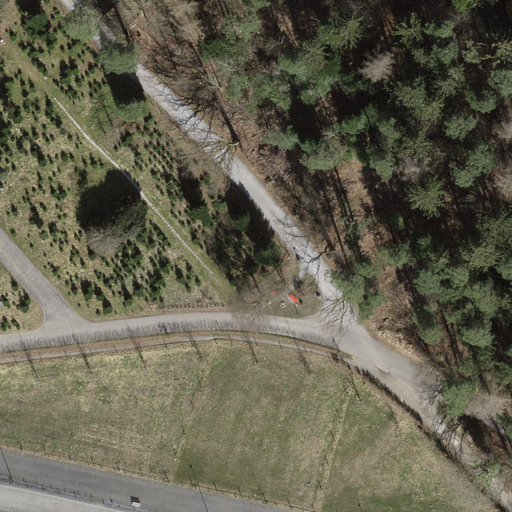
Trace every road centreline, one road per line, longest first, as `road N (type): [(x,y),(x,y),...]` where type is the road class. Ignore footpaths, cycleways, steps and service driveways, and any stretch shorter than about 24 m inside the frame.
road 1 (track): [(369,348),(307,256),(235,172),(68,0)]
road 2 (residential): [(0,344),(196,321),(276,325),(369,348)]
road 3 (track): [(369,348),(511,505)]
road 4 (track): [(511,429),(369,348)]
